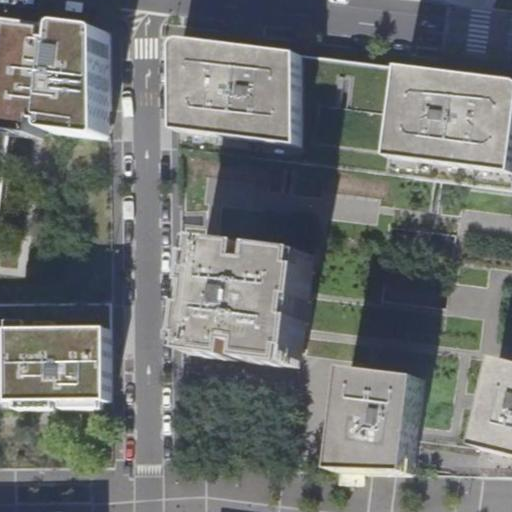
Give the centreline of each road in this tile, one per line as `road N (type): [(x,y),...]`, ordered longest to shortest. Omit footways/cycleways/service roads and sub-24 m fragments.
road 1 (residential): [(138,511),(145,47),(167,0)]
road 2 (secondary): [(186,0),(511,43)]
road 3 (unknown): [(511,312),(358,266)]
